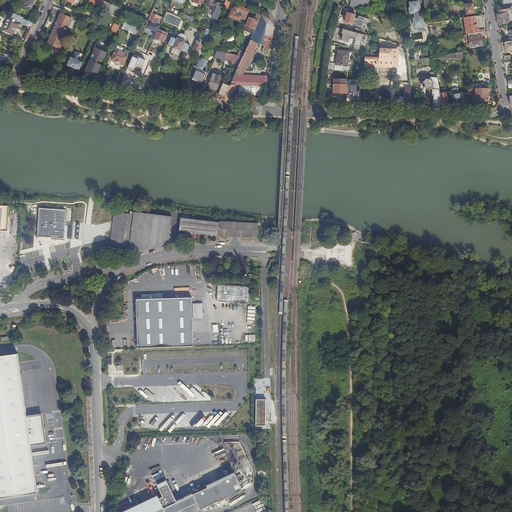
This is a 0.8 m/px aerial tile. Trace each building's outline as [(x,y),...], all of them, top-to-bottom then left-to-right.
[(24,5),(32,8),(35,0),(22,0),(25,2),(24,5)] [(120,8),(110,4),(103,1),(100,0),(90,0),(90,2),(101,7),(101,8),(105,10),(104,10),(107,12),(110,13),(113,14),(113,13),(117,15),(120,8)] [(218,20),(222,11),(220,10),(223,4),(212,0),(208,0),(206,4),(211,6),(210,8),(211,17),(218,20)] [(356,0),(355,0),(351,0),(349,9),(357,11),(358,5),(364,7),(365,4),(369,5),(370,0),(356,0)] [(511,6),(511,0),(503,0),(504,7),(497,8),(498,15),(510,13),(511,12),(511,7),(511,6)] [(412,34),(424,32),(423,24),(424,21),(423,17),(421,17),(420,12),(421,12),(419,1),(410,2),(412,14),(410,14),(411,19),(410,19),(412,34)] [(473,4),(465,5),(467,15),(475,14),(473,4)] [(249,10),(237,5),(237,7),(235,6),(234,9),(233,11),(234,12),(232,17),(240,21),(241,18),(245,20),(249,10)] [(234,9),(233,9),(232,8),(229,16),(239,21),(240,21),(232,17),(234,12),(233,11),(234,9)] [(160,26),(161,25),(157,23),(159,20),(158,20),(159,17),(157,16),(157,14),(152,12),(150,19),(149,20),(149,21),(151,22),(160,26)] [(22,23),(31,27),(33,23),(24,19),(25,18),(17,15),(13,13),(11,18),(22,23)] [(361,16),(347,13),(345,22),(356,25),(358,21),(359,21),(361,16)] [(510,13),(498,15),(499,20),(501,20),(502,23),(510,22),(510,21),(511,20),(511,14),(510,14),(510,13)] [(253,28),(256,29),(261,16),(258,14),(255,20),(249,17),(244,30),(251,33),(253,28)] [(240,64),(237,71),(245,71),(266,72),(266,67),(252,63),(257,51),(255,50),(258,44),(265,47),(263,50),(263,54),(268,56),(271,49),(274,27),(271,20),(270,20),(261,16),(256,29),(244,57),(243,57),(238,56),(236,63),(240,64)] [(20,29),(22,23),(11,18),(8,17),(3,30),(13,34),(16,28),(20,29)] [(143,25),(127,17),(122,28),(139,35),(143,25)] [(477,30),(475,17),(464,18),(465,27),(467,26),(468,30),(466,31),(466,34),(465,34),(465,35),(479,33),(479,30),(477,30)] [(53,35),(51,40),(62,45),(65,38),(68,39),(71,34),(67,32),(69,26),(68,26),(68,27),(59,23),(59,22),(58,22),(56,28),(57,28),(56,30),(58,31),(57,34),(54,35),(53,35)] [(159,30),(160,26),(151,22),(150,24),(148,23),(144,32),(147,33),(148,29),(157,33),(156,33),(155,33),(153,37),(154,38),(155,38),(154,39),(164,43),(167,34),(168,34),(167,34),(159,30)] [(116,34),(119,26),(114,23),(110,32),(116,34)] [(345,30),(336,27),(334,33),(333,37),(340,38),(340,35),(343,36),(345,30)] [(488,35),(488,32),(479,33),(465,35),(465,38),(469,38),(470,48),(483,46),(481,37),(488,35)] [(174,54),(173,56),(176,57),(177,56),(179,56),(182,51),(187,53),(190,46),(185,43),(187,39),(185,36),(182,34),(179,35),(177,40),(171,38),(168,45),(174,47),(171,53),(174,54)] [(199,52),(203,45),(203,44),(201,43),(202,41),(201,40),(199,39),(198,40),(197,42),(198,42),(194,50),(199,52)] [(375,41),(365,39),(363,48),(373,51),(375,41)] [(391,50),(391,42),(380,39),(380,49),(391,50)] [(511,41),(509,42),(502,43),(503,51),(511,49),(511,41)] [(353,49),(339,45),(337,65),(348,67),(350,52),(352,52),(353,49)] [(96,48),(91,61),(87,71),(99,73),(103,65),(98,63),(101,57),(105,59),(108,53),(96,48)] [(391,50),(380,49),(380,50),(380,56),(380,58),(396,59),(396,51),(391,51),(391,50)] [(129,52),(123,50),(122,52),(116,50),(112,60),(124,65),(129,54),(129,52)] [(218,51),(214,59),(225,63),(226,61),(227,53),(218,51)] [(236,55),(230,54),(227,53),(226,61),(234,63),(236,55)] [(396,59),(380,58),(365,57),(364,66),(374,66),(397,67),(397,59),(396,59)] [(83,63),(71,58),(68,66),(79,71),(83,63)] [(197,69),(193,80),(202,84),(207,73),(197,69)] [(226,97),(225,100),(230,100),(236,85),(238,85),(238,87),(239,87),(238,94),(251,95),(252,86),(266,87),(267,82),(268,77),(243,76),(245,71),(237,71),(230,87),(226,97)] [(434,107),(442,108),(440,94),(436,72),(430,73),(431,77),(430,80),(426,80),(423,82),(423,86),(426,89),(430,89),(432,88),(433,90),(433,96),(434,96),(434,98),(433,99),(432,103),(434,104),(434,107)] [(208,88),(218,91),(221,76),(212,74),(208,88)] [(98,75),(93,86),(100,87),(104,77),(98,75)] [(347,81),(334,81),(334,95),(347,95),(347,81)] [(148,84),(145,92),(150,93),(153,87),(152,84),(149,83),(148,84)] [(141,84),(138,91),(141,92),(145,92),(148,84),(145,84),(141,84)] [(185,86),(180,96),(187,97),(190,89),(185,86)] [(221,88),(219,94),(226,97),(230,87),(228,86),(227,88),(222,86),(221,88)] [(489,90),(476,89),(476,102),(488,102),(489,90)] [(450,108),(454,108),(453,101),(448,102),(447,93),(440,94),(442,108),(450,108)] [(454,108),(464,109),(462,94),(452,95),(453,101),(454,108)] [(0,231),(8,232),(9,207),(4,207),(0,206),(0,231)] [(66,211),(40,210),(38,238),(65,240),(66,211)] [(154,250),(168,247),(171,218),(135,214),(135,217),(116,215),(111,252),(128,253),(133,254),(154,250)] [(217,236),(218,224),(181,219),(180,232),(217,236)] [(219,222),(218,224),(217,236),(257,238),(259,225),(219,222)] [(138,348),(193,346),(193,338),(191,298),(163,298),(137,299),(138,348)] [(18,354),(0,356),(0,499),(38,493),(31,446),(47,444),(42,415),(27,417),(18,354)] [(256,399),(256,426),(266,426),(266,399),(256,399)] [(243,492),(234,472),(206,485),(207,488),(193,495),(196,503),(200,510),(226,498),(229,503),(243,492)] [(157,495),(120,511),(170,511),(169,507),(177,502),(166,480),(157,484),(163,497),(159,498),(157,495)] [(177,502),(169,507),(170,511),(177,511),(196,503),(193,495),(177,502)]
